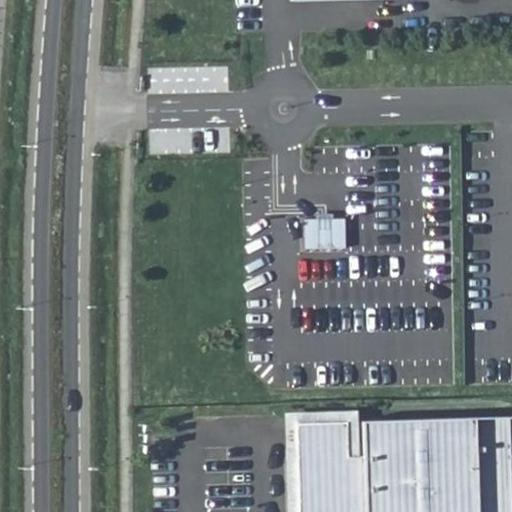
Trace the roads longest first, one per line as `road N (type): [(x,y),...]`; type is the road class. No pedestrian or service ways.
road 1 (unclassified): [(56,0),(42,181),(42,511)]
road 2 (unclassified): [(71,511),(72,183),(85,0)]
